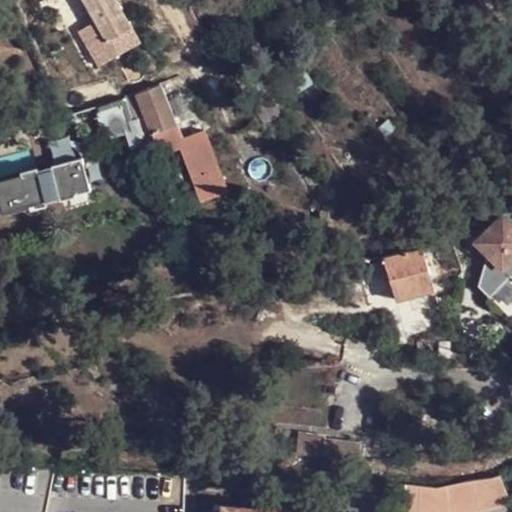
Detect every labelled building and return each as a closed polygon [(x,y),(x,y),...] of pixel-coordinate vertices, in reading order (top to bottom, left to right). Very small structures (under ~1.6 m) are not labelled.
[(131,27),(119,0),(88,0),(106,38),(131,27)] [(475,22),(488,9),(478,0),(461,0),(456,5),(475,22)] [(157,72),(130,84),(124,87),(135,112),(147,105),(157,124),(154,126),(163,146),(181,137),(205,190),(231,178),(203,117),(182,127),(176,114),(157,72)] [(124,87),(100,99),(116,134),(141,122),(135,112),(124,87)] [(264,97),(251,106),(261,125),(275,117),(264,97)] [(141,122),(146,130),(154,126),(157,124),(147,105),(135,112),(141,122)] [(121,146),(148,134),(146,130),(141,122),(116,134),(121,146)] [(102,181),(89,149),(60,162),(61,164),(46,170),(45,166),(5,183),(20,218),(60,202),(59,198),(72,193),(73,195),(88,188),(87,187),(102,181)] [(5,183),(0,184),(0,188),(14,221),(20,218),(5,183)] [(434,287),(423,246),(384,256),(397,298),(434,287)] [(511,270),(511,249),(501,261),(511,270)] [(296,454),(360,455),(361,439),(326,436),(325,430),(297,429),(296,454)] [(405,484),(403,511),(479,511),(511,503),(499,476),(493,478),(437,488),(405,484)]
